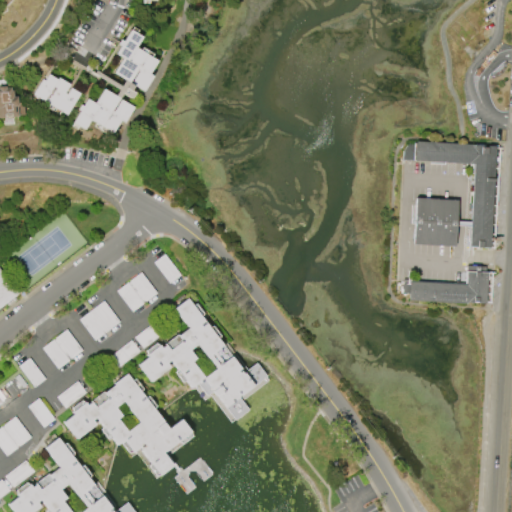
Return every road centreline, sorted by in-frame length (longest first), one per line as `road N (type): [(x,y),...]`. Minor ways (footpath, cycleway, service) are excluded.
road 1 (residential): [(402,511),(330,400),(220,256),(189,229),(65,174),(0,174)]
road 2 (tertiary): [(511,244),(496,511)]
road 3 (residential): [(160,214),(0,340)]
